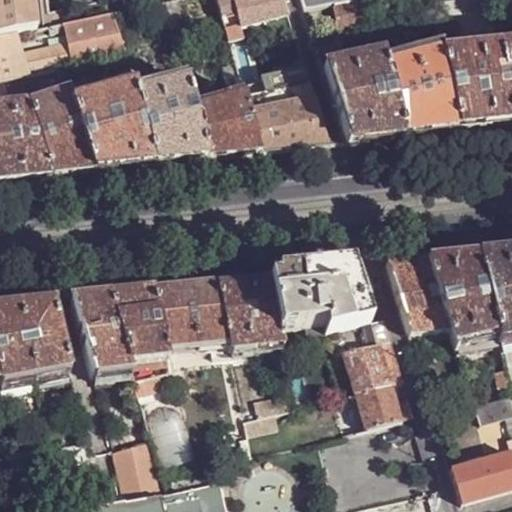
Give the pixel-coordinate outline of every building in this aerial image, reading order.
[(0,0),(0,38),(7,37),(34,31),(31,0),(0,0)] [(123,0),(125,11),(164,2),(173,0),(123,0)] [(173,0),(164,2),(174,44),(188,41),(176,0),(173,0)] [(232,0),(220,0),(229,36),(241,33),(240,28),(232,0)] [(281,0),(232,0),(240,28),(286,17),(281,0)] [(357,0),(300,0),(304,10),(333,5),(347,2),(357,0)] [(339,32),(373,26),(365,0),(357,0),(347,2),(333,5),(336,18),(338,30),(339,32)] [(62,68),(125,54),(111,14),(64,25),(70,53),(17,67),(7,37),(0,38),(0,82),(21,77),(62,68)] [(288,23),(286,17),(240,28),(241,33),(243,40),(250,37),(251,43),(283,35),(284,37),(292,35),(288,23)] [(306,81),(304,74),(263,84),(251,43),(250,37),(243,40),(227,43),(230,53),(238,80),(242,97),(245,106),(309,91),(306,81)] [(511,48),(502,50),(511,126),(511,48)] [(469,133),(511,128),(511,126),(502,50),(441,56),(458,134),(469,133)] [(222,56),(229,82),(238,80),(230,53),(222,56)] [(434,137),(458,134),(441,56),(385,71),(403,140),(434,137)] [(373,143),(403,140),(385,71),(382,58),(322,69),(346,146),(373,143)] [(0,106),(29,104),(21,77),(0,82),(0,106)] [(178,163),(206,161),(193,110),(185,81),(136,96),(154,166),(178,163)] [(128,169),(154,166),(136,96),(133,85),(72,101),(93,172),(128,169)] [(76,174),(93,172),(72,101),(68,90),(29,104),(51,177),(76,174)] [(309,91),(245,106),(258,155),(291,152),(327,148),(309,91)] [(258,155),(245,106),(242,97),(193,110),(206,161),(234,158),(258,155)] [(0,182),(19,180),(51,177),(29,104),(0,106),(0,182)] [(496,338),(498,345),(511,341),(511,254),(494,256),(476,258),(496,338)] [(443,262),(424,264),(447,332),(452,346),(496,338),(476,258),(443,262)] [(384,268),(407,339),(420,337),(447,332),(424,264),(401,267),(384,268)] [(348,272),(295,278),(269,281),(278,333),(302,331),(324,328),(325,337),(350,331),(346,317),(360,313),(348,272)] [(278,333),(269,281),(236,284),(214,287),(227,355),(274,349),(280,348),(278,333)] [(227,355),(214,287),(175,291),(151,293),(163,364),(227,355)] [(124,297),(108,299),(127,370),(163,364),(151,293),(124,297)] [(127,370),(108,299),(83,301),(69,303),(91,381),(129,376),(127,370)] [(0,388),(67,374),(51,305),(13,309),(0,310),(0,388)] [(364,327),(360,313),(346,317),(350,331),(352,330),(364,327)] [(389,345),(382,322),(365,327),(370,344),(372,349),(389,345)] [(364,327),(352,330),(357,347),(370,344),(365,327),(364,327)] [(302,331),(303,342),(325,337),(324,328),(302,331)] [(421,346),(420,337),(407,339),(410,349),(417,347),(421,346)] [(456,356),(499,348),(498,345),(496,338),(452,346),(456,356)] [(511,352),(511,341),(498,345),(499,348),(501,356),(511,352)] [(402,384),(389,345),(372,349),(342,356),(343,360),(351,386),(355,396),(389,387),(402,384)] [(413,360),(420,358),(417,347),(410,349),(413,360)] [(351,386),(343,360),(330,364),(338,389),(351,386)] [(497,389),(509,387),(505,371),(494,374),(497,389)] [(132,387),(129,376),(91,381),(94,392),(132,387)] [(438,390),(443,409),(472,404),(465,385),(438,390)] [(395,404),(389,387),(355,396),(365,431),(400,421),(395,404)] [(511,418),(511,400),(511,398),(473,407),(479,426),(505,420),(511,418)] [(413,418),(408,401),(395,404),(400,421),(413,418)] [(150,425),(167,474),(194,465),(176,416),(150,425)] [(149,444),(144,429),(116,437),(121,452),(149,444)] [(113,455),(122,504),(112,506),(82,511),(166,511),(165,505),(159,482),(149,444),(121,452),(112,454),(113,455)] [(461,508),(511,492),(511,464),(509,455),(449,472),(461,508)] [(12,461),(0,462),(0,474),(0,475),(15,473),(12,461)] [(233,511),(226,484),(167,499),(168,504),(170,511),(233,511)]
